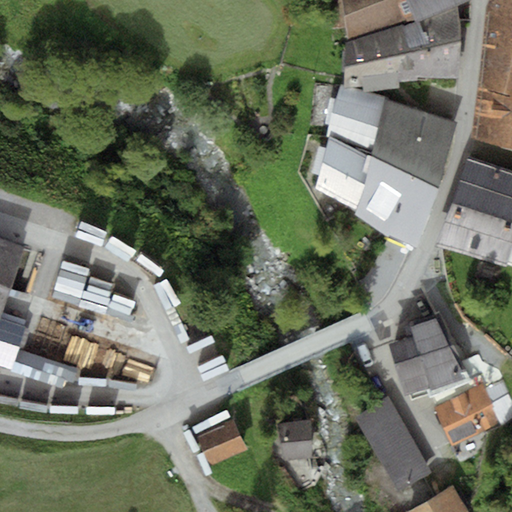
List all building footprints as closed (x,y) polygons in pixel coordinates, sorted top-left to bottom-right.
[(346,27),(341,0),(329,0),(331,27),(346,27)] [(415,18),(406,0),(341,0),(346,27),(349,38),(415,18)] [(406,0),(415,18),(468,0),(406,0)] [(511,0),(489,0),(487,9),(479,80),(511,86),(511,0)] [(462,76),(458,7),(404,26),(409,80),(462,76)] [(345,42),(345,84),(363,83),(399,81),(409,80),(404,26),(345,42)] [(511,148),(511,87),(479,80),(473,137),(511,148)] [(399,81),(363,83),(364,90),(399,87),(399,81)] [(372,149),(385,99),(340,85),(329,132),(372,149)] [(455,122),(385,99),(372,149),(370,155),(438,187),(455,122)] [(319,175),(316,186),(356,209),(370,155),(329,137),(326,147),(318,145),(310,172),(319,175)] [(438,187),(370,155),(356,209),(355,214),(417,248),(438,187)] [(511,173),(467,158),(435,245),(506,266),(511,245),(511,173)] [(0,314),(1,312),(23,244),(0,236),(0,314)] [(134,328),(138,315),(113,308),(116,296),(61,281),(54,306),(134,328)] [(27,320),(1,312),(0,314),(0,365),(12,369),(18,350),(27,320)] [(412,337),(389,345),(403,395),(430,388),(431,390),(465,377),(457,363),(435,319),(409,328),(412,337)] [(77,369),(18,350),(12,369),(62,385),(64,378),(73,381),(77,369)] [(465,377),(431,390),(438,405),(483,383),(485,388),(502,380),(499,369),(481,362),(479,354),(457,363),(465,377)] [(511,400),(502,380),(485,388),(502,423),(511,418),(511,400)] [(436,406),(456,446),(502,423),(485,388),(483,383),(438,405),(436,406)] [(388,397),(354,417),(396,491),(430,471),(388,397)] [(233,419),(197,435),(212,466),(247,450),(233,419)] [(311,419),(276,425),(285,460),(312,457),(311,419)] [(466,511),(452,486),(407,511),(466,511)]
